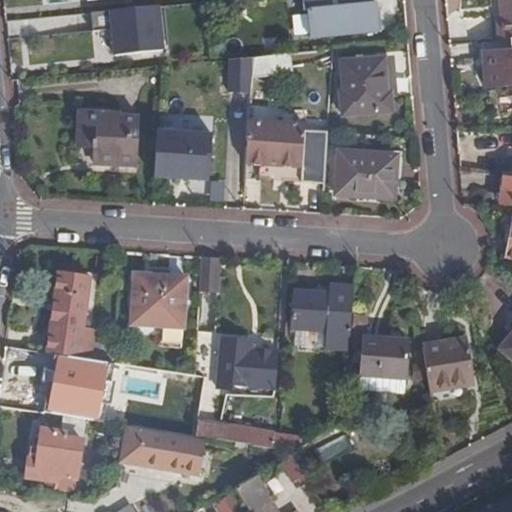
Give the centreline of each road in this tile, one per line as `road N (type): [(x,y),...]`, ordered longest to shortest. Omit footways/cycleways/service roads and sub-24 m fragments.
road 1 (residential): [(424,0),(447,247),(0,221)]
road 2 (primary): [(511,454),(401,511)]
